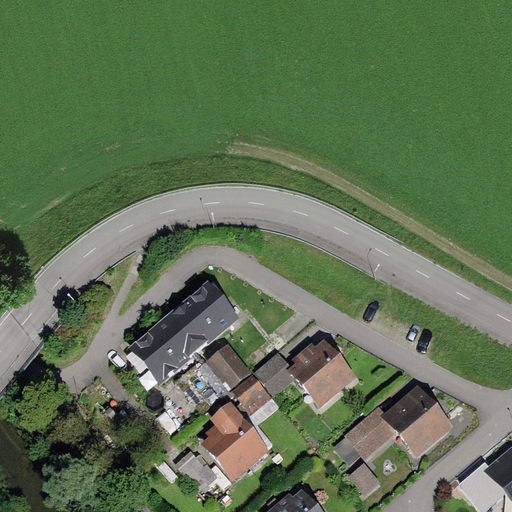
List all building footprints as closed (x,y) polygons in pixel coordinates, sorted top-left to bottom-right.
[(240,317),(209,280),(129,346),(160,384),(240,317)] [(291,368),(288,370),(295,380),(320,410),(358,379),(325,339),(315,347),(313,343),(293,359),(296,363),(291,368)] [(252,373),(228,344),(206,362),(230,391),(252,373)] [(291,368),(278,353),(254,373),(274,397),(295,380),(288,370),(291,368)] [(254,375),(232,392),(251,416),(273,399),(254,375)] [(385,413),(382,416),(397,434),(418,458),(454,427),(418,385),(385,413)] [(231,402),(210,419),(216,426),(206,434),(209,437),(201,443),(232,481),(270,451),(231,402)] [(382,416),(385,413),(379,407),(345,436),(346,437),(362,455),(366,461),(397,434),(382,416)] [(349,466),(362,455),(346,437),(333,448),(349,466)] [(511,446),(488,466),(484,471),(505,495),(511,503),(511,446)] [(191,452),(175,465),(198,494),(218,478),(199,456),(196,458),(191,452)] [(381,484),(364,463),(348,476),(365,497),(381,484)] [(488,466),(485,463),(458,486),(480,511),(485,511),(505,495),(484,471),(488,466)] [(290,493),(267,511),(321,511),(302,489),(293,496),(290,493)]
